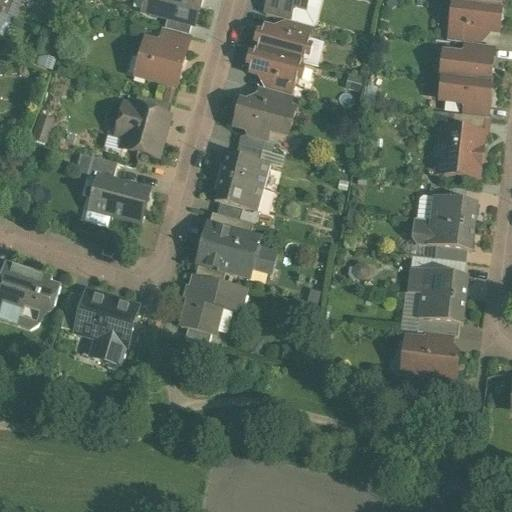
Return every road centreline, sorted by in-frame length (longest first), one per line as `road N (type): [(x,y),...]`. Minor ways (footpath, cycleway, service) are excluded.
road 1 (residential): [(0,236),(150,282),(231,0)]
road 2 (residential): [(511,174),(488,345),(511,347)]
